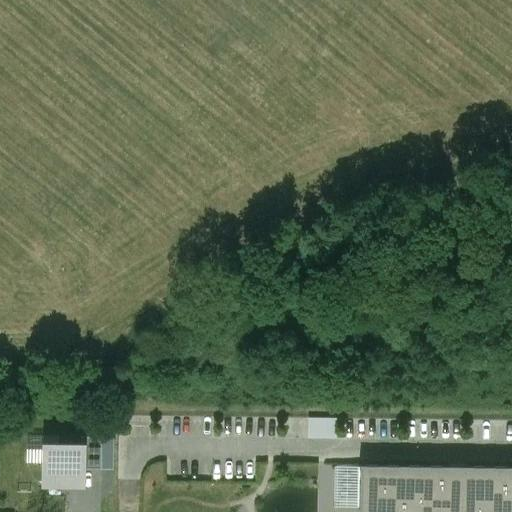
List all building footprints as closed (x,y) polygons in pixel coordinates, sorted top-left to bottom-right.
[(308,419),(307,438),(335,438),(335,420),(308,419)] [(83,445),(82,469),(101,470),(101,437),(81,437),(81,445),(83,445)] [(81,445),(43,445),(42,485),(75,485),(80,483),(82,478),(82,469),(83,445),(81,445)] [(511,511),(511,466),(359,465),(359,467),(359,507),(358,511),(511,511)] [(333,506),(359,507),(359,467),(334,466),(333,506)]
